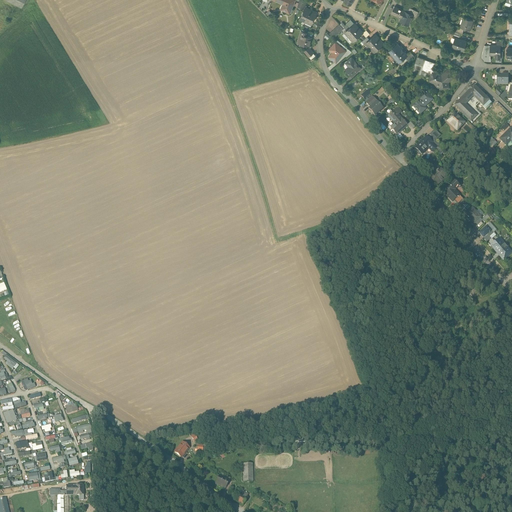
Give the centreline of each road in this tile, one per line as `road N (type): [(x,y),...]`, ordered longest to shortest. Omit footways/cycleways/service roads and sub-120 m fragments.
road 1 (unclassified): [(0,345),(244,511)]
road 2 (residential): [(332,7),(319,41),(327,76),(396,156)]
road 3 (residential): [(396,156),(507,281)]
road 4 (residential): [(474,66),(332,7)]
